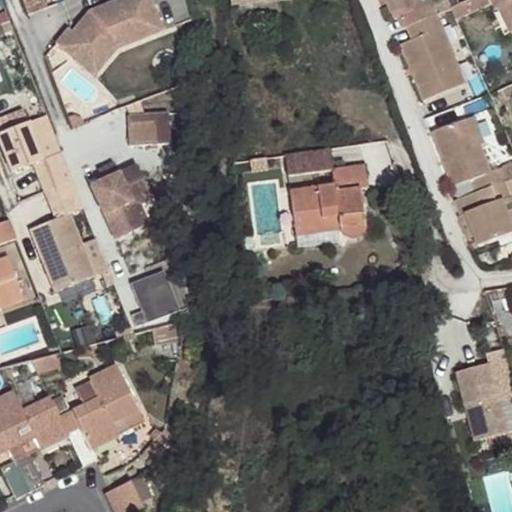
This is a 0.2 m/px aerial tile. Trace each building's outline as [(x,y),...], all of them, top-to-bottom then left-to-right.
[(148,29),(178,17),(170,0),(104,0),(88,18),(84,15),(72,31),(94,50),(106,36),(116,44),(127,29),(146,22),(148,29)] [(230,7),(230,13),(232,19),(277,13),(274,0),(257,0),(229,3),(230,7)] [(465,80),(429,0),(411,9),(407,0),(383,0),(392,18),(400,15),(411,38),(399,44),(425,99),(465,80)] [(407,0),(411,9),(429,0),(428,0),(407,0)] [(511,0),(489,0),(493,8),(497,7),(505,3),(511,17),(511,0)] [(511,17),(505,3),(497,7),(507,27),(511,25),(511,17)] [(106,36),(94,50),(110,63),(132,36),(148,29),(146,22),(127,29),(116,44),(106,36)] [(475,115),(462,120),(474,149),(481,146),(486,144),(475,115)] [(128,120),(130,150),(151,149),(151,153),(159,152),(158,148),(172,148),(170,125),(144,127),(143,119),(128,120)] [(462,120),(432,131),(452,184),(471,177),(476,190),(481,205),(464,211),(473,234),(477,245),(511,231),(511,223),(509,215),(503,199),(511,195),(511,194),(500,166),(489,170),(481,146),(474,149),(462,120)] [(29,125),(0,136),(0,148),(11,176),(32,168),(49,211),(80,198),(54,135),(36,143),(29,125)] [(352,144),(327,148),(328,157),(344,156),(346,167),(355,165),(352,144)] [(327,148),(283,156),(285,174),(329,169),(331,183),(287,190),(292,231),(313,228),(313,238),(342,235),(343,236),(348,239),(355,238),(358,236),(362,233),(356,188),(365,187),(362,165),(355,165),(346,167),(344,156),(328,157),(327,148)] [(100,174),(104,184),(119,177),(115,167),(100,174)] [(91,190),(116,243),(145,230),(133,205),(151,197),(138,169),(119,177),(104,184),(91,190)] [(253,180),(258,246),(287,244),(282,178),(253,180)] [(481,205),(476,190),(451,199),(465,237),(473,234),(464,211),(481,205)] [(511,195),(503,199),(509,215),(511,213),(511,195)] [(133,205),(145,230),(150,228),(141,208),(153,202),(151,197),(133,205)] [(70,218),(85,212),(80,198),(49,211),(54,224),(70,218)] [(29,234),(53,297),(94,282),(82,251),(70,218),(54,224),(29,234)] [(0,248),(18,243),(10,224),(0,227),(0,248)] [(342,235),(313,238),(314,244),(335,242),(343,236),(342,235)] [(82,251),(94,282),(111,276),(98,245),(82,251)] [(6,258),(0,260),(0,307),(22,299),(6,258)] [(130,309),(136,327),(182,311),(168,268),(130,281),(139,306),(130,309)] [(511,395),(511,390),(500,347),(483,352),(485,361),(453,370),(471,438),(504,430),(496,400),(511,395)] [(67,435),(82,464),(95,458),(90,449),(118,435),(112,421),(138,408),(116,363),(88,377),(98,397),(71,410),(81,429),(67,435)] [(0,395),(0,432),(8,449),(34,436),(37,442),(40,448),(67,435),(48,396),(22,409),(12,390),(0,395)] [(8,449),(13,460),(28,453),(25,448),(37,442),(34,436),(8,449)] [(1,466),(15,495),(16,498),(43,485),(42,482),(28,453),(13,460),(1,466)] [(130,480),(112,489),(106,493),(114,511),(132,511),(142,507),(130,480)]
